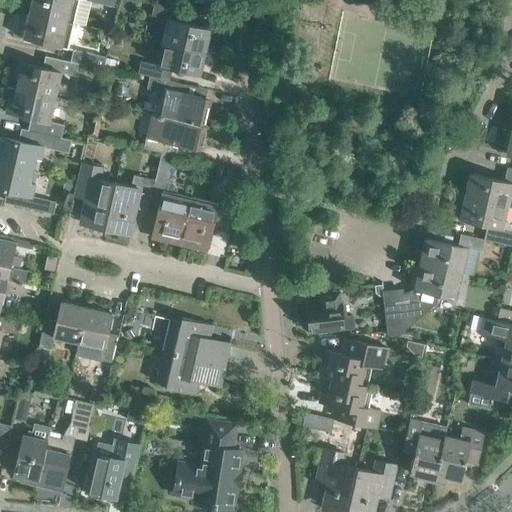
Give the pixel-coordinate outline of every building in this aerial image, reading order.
[(28,12),(28,13),(73,23),(73,22),(72,22),(77,0),(32,0),(29,12),(28,12)] [(162,42),(205,52),(210,28),(182,22),(185,10),(154,3),(151,15),(167,19),(162,42)] [(73,23),(28,13),(29,14),(24,37),(22,37),(22,38),(67,48),(67,47),(66,47),(72,24),(73,24),(73,23)] [(199,75),(205,52),(162,42),(157,65),(141,61),(138,73),(150,76),(169,80),(172,69),(199,75)] [(73,49),(70,61),(78,63),(102,69),(105,56),(73,49)] [(18,78),(16,88),(54,97),(60,72),(75,76),(78,63),(70,61),(45,56),(42,67),(18,62),(14,77),(18,78)] [(106,56),(104,65),(112,67),(114,59),(106,56)] [(183,83),(169,80),(150,76),(147,89),(161,92),(156,114),(204,125),(210,102),(180,95),(183,83)] [(28,129),(28,130),(60,137),(64,124),(49,121),(54,97),(16,88),(13,98),(9,97),(6,112),(30,118),(28,129)] [(199,149),(204,125),(156,114),(153,114),(148,137),(199,149)] [(91,119),(88,134),(96,136),(100,121),(91,119)] [(26,142),(0,136),(0,137),(0,162),(38,171),(43,146),(67,152),(70,139),(60,137),(28,130),(26,142)] [(159,160),(155,180),(152,190),(162,192),(152,237),(179,243),(190,197),(166,191),(173,163),(159,160)] [(32,196),(38,171),(0,162),(0,188),(14,192),(11,204),(53,213),(56,201),(32,196)] [(80,220),(105,226),(115,183),(99,179),(102,167),(81,162),(74,194),(85,196),(80,220)] [(219,166),(217,173),(233,177),(235,170),(219,166)] [(511,167),(507,167),(504,180),(470,172),(464,196),(507,206),(510,192),(511,192),(511,167)] [(190,197),(179,243),(206,249),(213,220),(227,224),(231,207),(226,206),(233,177),(217,173),(211,201),(190,197)] [(115,183),(105,226),(131,231),(136,208),(148,211),(152,190),(155,180),(133,175),(131,186),(115,183)] [(75,180),(65,177),(62,189),(72,191),(75,180)] [(511,230),(502,229),(507,206),(464,196),(459,219),(487,225),(484,239),(511,245),(511,230)] [(425,238),(419,263),(462,273),(467,248),(481,251),(484,239),(460,234),(458,245),(425,238)] [(0,277),(24,283),(27,271),(10,267),(16,242),(0,238),(0,277)] [(456,298),(462,273),(419,263),(412,292),(409,295),(403,294),(403,290),(382,293),(387,334),(397,336),(435,303),(437,294),(456,298)] [(22,294),(24,283),(0,277),(0,311),(5,291),(22,294)] [(503,293),(509,294),(511,292),(511,284),(505,283),(503,293)] [(309,331),(353,327),(353,316),(342,317),(339,291),(317,293),(319,306),(307,307),(308,311),(305,313),(306,320),(308,322),(309,331)] [(53,337),(78,342),(86,307),(61,301),(56,321),(45,318),(39,345),(50,348),(53,337)] [(112,363),(117,340),(118,335),(107,333),(111,313),(86,307),(78,342),(75,353),(100,360),(112,363)] [(511,310),(499,307),(496,320),(511,323),(511,310)] [(0,333),(1,330),(16,333),(18,321),(0,316),(0,333)] [(170,319),(167,332),(169,332),(164,350),(225,365),(231,338),(229,338),(228,345),(209,341),(203,339),(206,324),(213,326),(213,325),(181,317),(180,321),(170,319)] [(511,323),(496,320),(483,317),(479,332),(499,337),(497,345),(505,347),(502,360),(511,362),(511,323)] [(132,327),(125,331),(129,338),(136,334),(132,327)] [(366,386),(366,385),(371,366),(383,369),(388,348),(351,340),(348,355),(325,350),(319,374),(312,372),(312,374),(324,377),(325,376),(366,386)] [(225,365),(164,350),(160,369),(158,368),(155,381),(166,384),(165,388),(197,395),(197,394),(191,392),(194,377),(201,379),(219,383),(218,391),(219,391),(225,365)] [(511,362),(502,360),(496,385),(473,379),(470,392),(511,401),(511,362)] [(375,387),(366,385),(366,386),(325,376),(324,377),(319,401),(342,407),(339,419),(376,427),(380,410),(367,407),(372,388),(375,389),(375,387)] [(130,386),(128,396),(139,399),(141,388),(130,386)] [(13,419),(25,422),(31,395),(27,390),(18,399),(13,419)] [(70,423),(89,428),(95,404),(75,399),(70,423)] [(126,421),(144,425),(149,404),(131,399),(126,421)] [(146,424),(155,425),(157,412),(148,410),(146,424)] [(196,503),(231,508),(241,449),(232,448),(236,423),(203,418),(198,444),(205,445),(201,467),(178,463),(173,492),(197,496),(196,503)] [(444,439),(443,439),(429,436),(432,424),(409,419),(402,450),(414,453),(409,472),(421,475),(420,479),(434,482),(435,478),(444,439)] [(348,435),(351,424),(339,421),(338,428),(342,434),(348,435)] [(0,460),(2,461),(1,464),(3,465),(12,425),(0,422),(0,460)] [(444,435),(443,439),(444,439),(435,478),(445,481),(446,477),(461,480),(465,461),(477,463),(484,432),(462,427),(459,439),(444,435)] [(20,481),(37,485),(48,436),(47,436),(47,439),(22,433),(13,474),(21,476),(20,481)] [(48,436),(37,485),(62,491),(75,437),(63,434),(62,439),(48,436)] [(394,446),(402,448),(404,437),(396,436),(394,446)] [(132,476),(139,445),(114,439),(113,445),(98,442),(86,490),(89,491),(88,495),(111,500),(112,496),(115,497),(120,474),(132,476)] [(344,511),(345,510),(347,511),(357,468),(341,464),(344,453),(323,448),(315,481),(327,484),(322,505),(327,506),(326,511),(330,511),(344,511)] [(372,472),(357,468),(347,511),(349,511),(348,511),(373,511),(377,495),(389,498),(396,465),(375,460),(372,472)]
